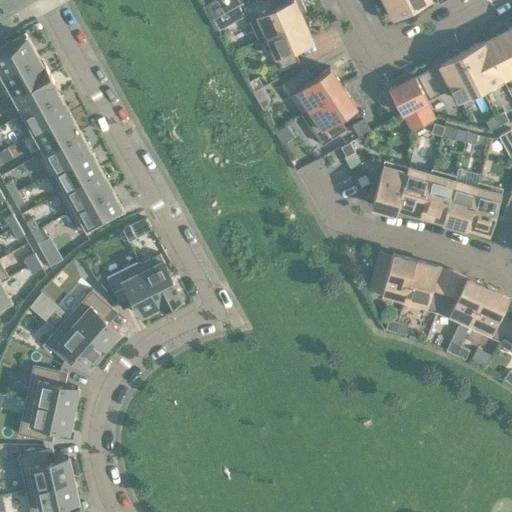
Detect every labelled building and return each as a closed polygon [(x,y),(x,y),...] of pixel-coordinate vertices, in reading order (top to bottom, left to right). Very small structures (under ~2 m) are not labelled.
[(294,0),(286,0),(274,6),(271,0),(255,0),(243,6),(258,39),(266,35),(303,19),(294,0)] [(384,0),(393,17),(427,0),(384,0)] [(303,19),(266,35),(258,39),(258,40),(267,36),(281,68),(299,60),(293,49),(313,40),(303,19)] [(511,44),(504,29),(503,30),(483,40),(504,81),(502,77),(511,71),(511,44)] [(26,35),(0,49),(0,75),(37,55),(26,35)] [(483,40),(482,40),(461,51),(482,92),(504,81),(483,40)] [(461,51),(460,51),(440,62),(459,99),(479,88),(482,93),(482,92),(461,51)] [(37,55),(0,75),(0,91),(4,98),(49,73),(44,62),(41,63),(37,55)] [(401,112),(402,111),(403,111),(411,128),(433,117),(425,100),(451,86),(458,99),(459,99),(440,62),(389,88),(401,112)] [(289,94),(296,89),(297,89),(309,107),(301,112),(301,113),(342,86),(329,66),(312,78),(305,67),(281,83),(289,94)] [(49,73),(4,98),(14,117),(58,93),(53,85),(55,83),(49,73)] [(263,85),(252,91),(259,103),(270,97),(263,85)] [(342,86),(301,113),(321,143),(345,127),(338,117),(356,105),(342,86)] [(58,93),(14,117),(25,136),(68,112),(58,93)] [(508,119),(503,110),(494,115),(499,124),(508,119)] [(68,112),(25,136),(35,155),(79,131),(68,112)] [(494,115),(485,120),(490,129),(499,124),(494,115)] [(363,118),(351,124),(357,136),(369,129),(363,118)] [(431,132),(441,135),(444,125),(433,122),(431,132)] [(454,137),(464,140),(467,130),(457,127),(454,137)] [(498,134),(510,156),(511,154),(511,130),(510,128),(498,134)] [(467,130),(464,140),(474,143),(477,133),(467,130)] [(79,131),(35,155),(46,174),(89,149),(79,131)] [(340,146),(345,155),(352,151),(354,150),(349,141),(340,146)] [(89,149),(46,174),(56,192),(100,168),(89,149)] [(345,155),(341,157),(347,168),(348,167),(357,162),(358,162),(352,151),(345,155)] [(371,203),(395,210),(408,165),(384,159),(371,203)] [(357,162),(348,167),(354,177),(362,172),(357,162)] [(397,206),(420,212),(432,167),(431,167),(430,172),(408,165),(395,210),(396,210),(397,206)] [(420,212),(443,218),(455,174),(432,167),(420,212)] [(100,168),(56,192),(66,211),(110,187),(100,168)] [(362,172),(354,177),(359,188),(361,187),(368,183),(362,172)] [(443,218),(466,225),(478,180),(477,180),(476,185),(455,179),(456,174),(455,174),(443,218)] [(11,179),(4,183),(10,194),(17,190),(11,179)] [(478,180),(466,225),(490,232),(502,187),(478,180)] [(110,187),(66,211),(77,231),(95,222),(96,224),(111,216),(110,213),(121,207),(110,187)] [(17,190),(10,194),(15,204),(22,200),(17,190)] [(18,223),(12,213),(5,217),(11,227),(18,223)] [(32,217),(25,221),(30,231),(38,228),(32,217)] [(129,223),(136,236),(143,232),(137,219),(129,223)] [(18,223),(11,227),(17,238),(24,234),(18,223)] [(30,231),(36,242),(43,238),(38,228),(30,231)] [(352,246),(345,250),(351,261),(364,254),(359,248),(352,246)] [(34,252),(23,258),(27,265),(38,259),(34,252)] [(160,307),(181,297),(159,252),(140,261),(139,260),(138,260),(159,303),(158,303),(160,307)] [(402,301),(403,302),(415,258),(392,252),(386,272),(374,269),(369,288),(403,297),(402,301)] [(403,302),(436,311),(445,288),(432,285),(438,265),(415,258),(403,302)] [(42,266),(38,259),(27,265),(31,272),(42,266)] [(138,260),(106,276),(118,300),(130,294),(139,313),(158,303),(159,303),(138,260)] [(436,311),(468,325),(487,284),(465,275),(456,294),(445,288),(436,311)] [(0,304),(10,299),(0,280),(0,304)] [(468,325),(499,340),(511,319),(499,313),(508,294),(487,284),(468,325)] [(91,287),(67,314),(103,346),(118,329),(102,315),(111,305),(91,287)] [(40,290),(28,305),(55,328),(67,314),(40,290)] [(55,328),(44,340),(64,358),(72,348),(88,363),(103,346),(67,314),(55,328)] [(385,328),(395,331),(398,321),(388,318),(385,328)] [(503,336),(511,342),(511,319),(499,340),(500,340),(503,336)] [(398,321),(395,331),(405,333),(408,323),(398,321)] [(446,349),(455,353),(459,344),(450,340),(446,349)] [(459,344),(455,353),(465,358),(469,348),(459,344)] [(59,368),(32,363),(25,397),(72,408),(77,386),(56,381),(59,368)] [(503,378),(511,383),(511,371),(509,369),(503,378)] [(72,408),(25,397),(17,432),(43,438),(46,425),(67,430),(72,408)] [(43,448),(17,453),(25,488),(72,477),(67,455),(46,460),(43,448)] [(72,477),(25,488),(30,511),(57,511),(56,504),(77,499),(72,477)]
